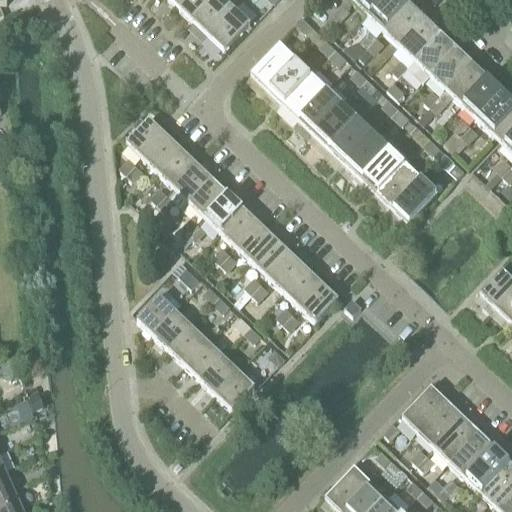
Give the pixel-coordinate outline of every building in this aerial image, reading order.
[(186,0),(163,0),(176,11),(186,0)] [(191,26),(215,0),(186,0),(176,11),(191,26)] [(233,14),(218,0),(215,0),(191,26),(207,41),(233,14)] [(265,0),(274,8),(279,3),(276,0),(265,0)] [(366,21),(385,0),(356,0),(350,6),(366,21)] [(385,0),(366,21),(382,36),(408,9),(400,2),(401,0),(385,0)] [(408,9),(382,36),(398,51),(427,21),(420,14),(417,17),(408,9)] [(332,21),(338,26),(347,16),(341,11),(332,21)] [(233,14),(207,41),(223,57),(249,30),(233,14)] [(413,66),(439,39),(431,31),(434,28),(427,21),(398,51),(413,66)] [(311,32),(301,23),(295,29),(305,38),(311,32)] [(360,48),(366,53),(375,43),(370,38),(360,48)] [(413,66),(407,73),(407,74),(406,75),(421,89),(422,88),(422,89),(429,81),(458,51),(451,44),(448,47),(439,39),(413,66)] [(382,49),(375,43),(366,53),(372,59),(382,49)] [(329,61),(334,55),(325,46),(320,52),(329,61)] [(250,82),(265,96),(294,66),(279,51),(250,82)] [(466,58),(458,51),(429,81),(445,96),(471,69),(463,61),(466,58)] [(364,68),(372,59),(366,53),(357,62),(358,63),(364,68)] [(345,65),(334,55),(329,61),(340,71),(345,65)] [(281,111),(310,81),(294,66),(265,96),(281,111)] [(397,84),(407,74),(407,73),(401,68),(392,78),(397,84)] [(479,77),(471,69),(445,96),(460,111),(489,80),(482,74),(479,77)] [(361,91),(366,85),(356,76),(351,82),(361,91)] [(489,80),(460,111),(476,125),(501,98),(494,91),(497,88),(489,80)] [(296,126),(325,96),(310,81),(281,111),(296,126)] [(376,95),(366,85),(361,91),(371,101),(376,95)] [(393,89),(386,96),(396,106),(403,98),(393,89)] [(312,142),(341,111),(325,96),(296,126),(312,142)] [(432,97),(423,108),(428,113),(438,103),(432,97)] [(501,150),(511,138),(511,134),(510,133),(506,128),(511,121),(511,108),(501,98),(476,125),(498,146),(501,150)] [(444,108),(438,103),(428,113),(429,113),(434,119),(444,108)] [(392,120),(397,115),(388,106),(382,111),(392,120)] [(328,156),(357,126),(341,111),(312,142),(328,156)] [(408,125),(397,115),(392,120),(402,131),(408,125)] [(511,159),(511,121),(506,128),(510,133),(511,134),(511,138),(501,150),(511,159)] [(142,164),(164,141),(148,125),(145,128),(139,123),(132,131),(137,136),(125,149),(142,164)] [(344,171),(373,141),(357,126),(328,156),(344,171)] [(454,138),(459,143),(469,132),(464,128),(454,138)] [(476,139),(469,132),(459,143),(466,149),(476,139)] [(423,150),(428,144),(419,135),(414,141),(423,150)] [(142,164),(157,179),(180,155),(164,141),(142,164)] [(359,186),(388,155),(373,141),(344,171),(359,186)] [(439,155),(428,144),(423,150),(434,160),(439,155)] [(157,179),(173,194),(195,170),(180,155),(157,179)] [(375,201),(404,170),(388,155),(359,186),(375,201)] [(438,166),(434,169),(446,175),(447,174),(453,168),(444,159),(438,166)] [(119,176),(125,181),(135,171),(129,166),(119,176)] [(496,177),(502,183),(511,173),(505,167),(496,177)] [(457,183),(463,177),(453,168),(447,174),(457,183)] [(173,194),(188,209),(211,185),(195,170),(173,194)] [(391,216),(419,185),(404,170),(375,201),(391,216)] [(125,181),(131,187),(141,177),(135,171),(125,181)] [(511,183),(511,173),(502,183),(507,188),(511,183)] [(188,209),(204,224),(227,200),(211,185),(188,209)] [(419,185),(391,216),(407,232),(436,201),(419,185)] [(151,206),(156,211),(166,201),(160,196),(151,206)] [(204,224),(220,239),(242,215),(227,200),(204,224)] [(166,201),(156,211),(162,217),(172,207),(166,201)] [(220,239),(236,254),(258,230),(242,215),(220,239)] [(182,236),(188,241),(197,231),(192,226),(182,236)] [(236,254),(251,269),(274,245),(258,230),(236,254)] [(197,231),(188,241),(193,247),(203,236),(197,231)] [(251,269),(267,284),(289,260),(274,245),(251,269)] [(219,271),(229,261),(223,256),(213,266),(219,271)] [(267,284),(282,299),(305,275),(289,260),(267,284)] [(235,267),(229,261),(219,271),(225,277),(235,267)] [(199,287),(186,274),(178,283),(191,296),(199,287)] [(282,299),(298,314),(321,290),(305,275),(282,299)] [(479,299),(480,300),(474,306),(490,321),(511,297),(511,286),(501,276),(479,299)] [(245,296),(250,301),(260,291),(254,286),(245,296)] [(321,290),(298,314),(314,330),(337,306),(321,290)] [(260,291),(250,301),(256,307),(266,296),(260,291)] [(213,309),(219,303),(209,294),(203,299),(213,309)] [(511,328),(511,297),(490,321),(505,335),(510,329),(511,330),(511,328)] [(152,342),(175,318),(158,303),(136,326),(152,342)] [(219,303),(213,309),(223,318),(229,313),(219,303)] [(352,322),(360,314),(352,305),(344,314),(352,322)] [(276,326),(282,331),(291,321),(286,315),(276,326)] [(152,342),(168,357),(190,333),(175,318),(152,342)] [(291,321),(282,331),(287,337),(297,326),(291,321)] [(235,329),(245,339),(250,333),(240,323),(235,329)] [(183,371),(206,348),(190,333),(168,357),(183,371)] [(250,333),(245,339),(255,348),(260,342),(250,333)] [(183,371),(199,386),(222,363),(206,348),(183,371)] [(279,371),(284,365),(274,356),(268,361),(279,371)] [(199,386),(215,401),(237,378),(222,363),(199,386)] [(231,417),(254,393),(237,378),(215,401),(231,417)] [(35,391),(27,394),(31,402),(38,398),(35,391)] [(401,424),(417,440),(449,406),(442,399),(439,402),(430,394),(401,424)] [(27,405),(32,416),(43,411),(38,400),(27,405)] [(417,440),(433,455),(462,424),(454,416),(457,413),(449,406),(417,440)] [(433,455),(448,470),(481,435),(474,429),(470,432),(462,424),(433,455)] [(398,435),(392,429),(382,439),(388,445),(398,435)] [(448,470),(464,485),(493,454),(485,446),(488,443),(481,435),(448,470)] [(464,485),(480,500),(511,465),(505,458),(501,462),(493,454),(464,485)] [(416,472),(426,462),(420,456),(411,466),(416,472)] [(386,473),(391,467),(381,458),(376,463),(386,473)] [(422,477),(432,467),(426,462),(416,472),(422,477)] [(511,465),(480,500),(492,511),(497,511),(511,496),(511,465)] [(391,467),(386,473),(396,483),(401,477),(391,467)] [(331,511),(348,511),(369,490),(353,474),(324,505),(331,511)] [(0,478),(0,500),(12,495),(4,477),(0,478)] [(442,496),(448,502),(457,492),(452,486),(442,496)] [(417,503),(422,497),(412,487),(407,493),(417,503)] [(378,511),(385,505),(369,490),(348,511),(378,511)] [(463,497),(457,492),(448,502),(453,507),(463,497)] [(0,511),(19,511),(12,495),(0,500),(0,511)] [(511,511),(511,496),(497,511),(511,511)] [(427,511),(433,507),(422,497),(417,503),(426,511),(427,511)]
